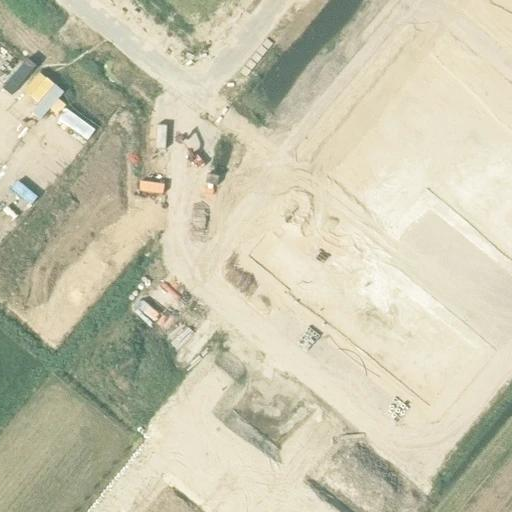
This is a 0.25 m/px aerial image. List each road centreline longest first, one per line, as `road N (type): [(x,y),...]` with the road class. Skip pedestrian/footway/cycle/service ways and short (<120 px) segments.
road 1 (residential): [(196,269),(396,446),(438,444),(511,356)]
road 2 (residential): [(0,106),(196,269)]
road 3 (residential): [(277,165),(413,0)]
road 4 (residential): [(203,100),(196,269)]
road 5 (residential): [(80,0),(203,100)]
road 6 (unknown): [(405,237),(511,326)]
road 7 (residential): [(196,269),(277,165)]
road 8 (residential): [(284,0),(203,100)]
